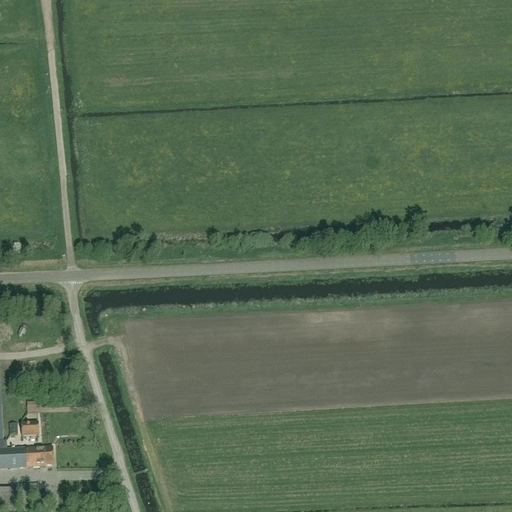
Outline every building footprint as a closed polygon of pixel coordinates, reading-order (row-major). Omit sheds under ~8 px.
[(0,402),(0,470),(41,468),(41,467),(54,466),(53,447),(2,450),(0,402)] [(38,411),(26,411),(26,419),(38,419),(38,411)] [(22,437),(38,436),(37,423),(22,423),(22,437)] [(10,435),(18,435),(17,424),(10,425),(10,435)] [(0,511),(39,511),(38,485),(13,487),(13,488),(0,488),(0,511)]
